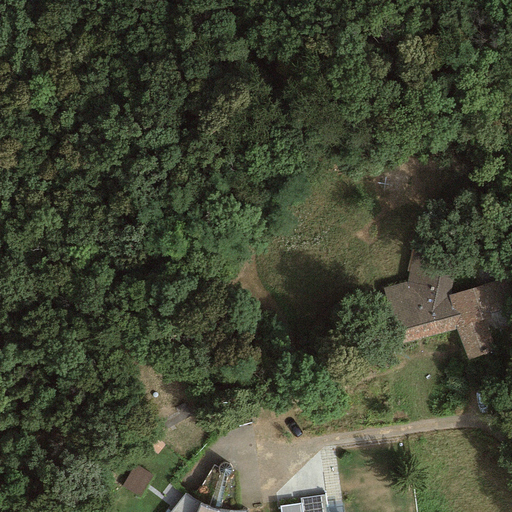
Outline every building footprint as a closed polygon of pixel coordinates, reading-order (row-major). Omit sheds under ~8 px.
[(406,283),(382,288),(398,345),(455,329),(467,361),(494,351),(483,320),(511,311),(511,287),(509,278),(451,295),(460,249),(412,239),(406,272),(408,272),(406,283)] [(183,403),(173,408),(180,422),(190,417),(183,403)] [(164,445),(152,436),(145,445),(157,454),(164,445)] [(152,473),(134,463),(122,486),(139,496),(152,473)] [(193,499),(184,494),(170,511),(245,511),(241,511),(235,511),(229,511),(222,511),(217,510),(208,508),(201,504),(193,499)] [(300,504),(279,507),(279,511),(327,511),(325,495),(299,499),(300,504)]
